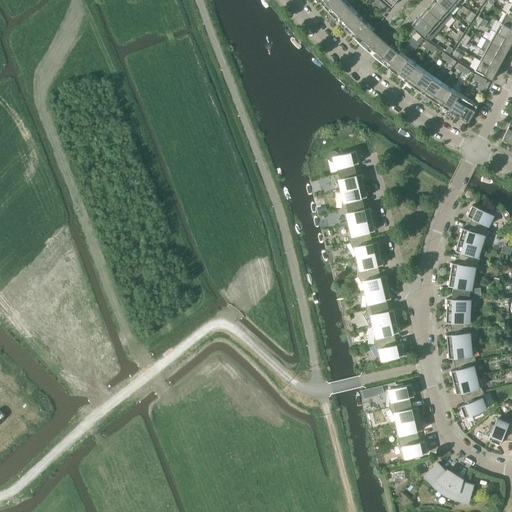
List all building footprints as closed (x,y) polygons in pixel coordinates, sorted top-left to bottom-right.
[(329,13),(342,0),(327,0),(322,5),(329,13)] [(336,21),(351,6),(345,0),(342,0),(329,13),(336,21)] [(433,0),(426,8),(444,25),(452,17),(448,13),(433,0)] [(449,0),(433,0),(448,13),(455,5),(449,0)] [(492,5),(488,2),(485,7),(489,9),(492,11),(495,7),(492,5)] [(351,6),(336,21),(344,29),(358,14),(351,6)] [(419,16),(434,29),(437,33),(444,25),(426,8),(419,16)] [(511,28),(511,16),(506,13),(500,23),(511,28)] [(352,36),(366,21),(358,14),(344,29),(352,36)] [(434,29),(419,16),(411,25),(426,38),(434,29)] [(360,44),(374,29),(366,21),(352,36),(360,44)] [(511,28),(500,23),(495,32),(511,41),(511,28)] [(413,38),(417,33),(409,27),(405,31),(413,38)] [(369,52),(379,41),(383,37),(377,32),(374,29),(360,44),(364,47),(369,52)] [(511,41),(495,32),(490,41),(507,51),(511,42),(511,41)] [(378,60),(391,44),(389,42),(383,37),(379,41),(369,52),(376,58),(378,60)] [(507,51),(490,41),(486,39),(481,49),(485,51),(502,60),(507,51)] [(387,67),(400,51),(391,44),(378,60),(387,67)] [(396,74),(408,58),(400,51),(387,67),(396,74)] [(485,51),(480,60),(497,70),(502,60),(485,51)] [(417,64),(408,58),(396,74),(404,81),(417,64)] [(497,70),(480,60),(474,70),(492,80),(497,70)] [(425,70),(417,64),(404,81),(413,87),(425,70)] [(425,70),(413,87),(422,94),(433,77),(425,70)] [(442,82),(433,77),(422,94),(431,99),(442,82)] [(451,88),(442,82),(431,99),(440,105),(451,88)] [(451,88),(440,105),(445,108),(449,111),(460,94),(451,88)] [(469,99),(460,94),(449,111),(458,117),(469,99)] [(478,104),(469,99),(458,117),(468,122),(478,104)] [(511,144),(511,121),(502,140),(511,144)] [(337,173),(355,169),(353,164),(358,163),(356,151),(339,155),(338,153),(336,151),(334,151),(332,151),(330,152),(328,153),(327,155),(327,158),(328,160),(330,161),(332,162),(334,162),(337,173)] [(355,169),(337,173),(333,174),(340,187),(341,191),(364,185),(361,174),(356,175),(355,169)] [(364,185),(341,191),(342,194),(341,208),(363,203),(362,198),(366,197),(364,185)] [(364,209),(363,203),(341,208),(348,221),(349,224),(372,219),(369,208),(364,209)] [(469,224),(486,230),(490,220),(492,221),(495,220),(496,219),(498,217),(498,215),(498,213),(497,211),(495,210),(493,209),(491,209),(489,210),(487,212),(472,205),(466,216),(471,218),(469,224)] [(375,231),(372,219),(349,224),(350,228),(349,242),(371,237),(370,232),(375,231)] [(486,230),(469,224),(467,229),(462,228),(458,239),(480,246),(481,243),(489,231),(486,230)] [(371,237),(349,242),(349,243),(356,255),(357,258),(380,253),(377,241),(372,243),(371,237)] [(480,246),(458,239),(455,250),(460,252),(458,258),(479,263),(479,250),(480,246)] [(380,253),(357,258),(358,262),(357,276),(379,271),(378,266),(383,264),(380,253)] [(452,263),(450,274),(472,278),(473,274),(479,263),(458,258),(457,263),(452,263)] [(380,276),(379,271),(357,276),(358,277),(364,289),(365,292),(388,287),(385,275),(380,276)] [(472,278),(450,274),(448,286),(453,287),(452,293),(473,295),(472,282),(472,278)] [(388,287),(365,292),(366,296),(365,310),(387,305),(386,299),(391,298),(388,287)] [(446,298),(446,310),(469,311),(469,307),(473,295),(452,293),(451,299),(446,298)] [(387,305),(365,310),(366,310),(367,312),(362,315),(368,324),(369,327),(373,326),(396,321),(393,309),(388,310),(387,305)] [(469,311),(446,310),(445,322),(451,322),(450,328),(472,327),(469,315),(469,311)] [(396,321),(373,326),(374,329),(373,343),(374,344),(395,339),(394,333),(399,332),(396,321)] [(472,327),(450,328),(451,334),(446,335),(447,346),(470,344),(470,340),(472,328),(472,327)] [(395,339),(374,344),(381,356),(382,360),(388,359),(389,361),(389,362),(397,360),(397,359),(396,357),(404,355),(401,343),(396,344),(395,339)] [(470,348),(470,344),(447,346),(448,358),(453,358),(454,364),(476,360),(476,359),(475,359),(470,348)] [(476,360),(454,364),(455,369),(450,371),(453,382),(476,377),(475,373),(476,360)] [(477,380),(476,377),(453,382),(456,393),(461,392),(462,398),(483,392),(483,391),(477,380)] [(0,381),(0,426),(23,404),(7,389),(0,381)] [(389,407),(410,402),(409,397),(414,396),(411,384),(403,386),(403,384),(403,383),(394,385),(395,385),(395,388),(389,389),(389,393),(389,407)] [(384,393),(382,386),(362,391),(364,400),(378,396),(378,394),(384,393)] [(483,392),(462,398),(462,399),(464,404),(459,406),(464,417),(472,414),(472,416),(472,417),(480,414),(480,413),(479,411),(485,409),(484,405),(483,392)] [(412,408),(410,402),(389,407),(389,408),(396,420),(397,423),(419,418),(417,407),(412,408)] [(419,418),(397,423),(398,427),(397,441),(418,436),(417,431),(422,430),(419,418)] [(511,440),(511,420),(500,420),(497,418),(494,425),(492,424),(491,423),(488,431),(488,432),(489,431),(491,432),(488,440),(499,445),(501,440),(511,440)] [(420,442),(418,436),(397,441),(397,442),(404,454),(405,458),(412,456),(412,458),(412,459),(420,457),(419,454),(427,452),(425,440),(420,442)] [(444,491),(455,472),(452,470),(450,474),(445,471),(437,462),(425,473),(429,478),(428,479),(432,483),(433,483),(440,489),(444,491)] [(403,470),(392,473),(394,482),(405,479),(403,470)] [(459,474),(455,472),(444,492),(448,494),(456,497),(456,499),(462,501),(462,499),(468,501),(473,485),(461,481),(456,479),(459,475),(459,474)]
